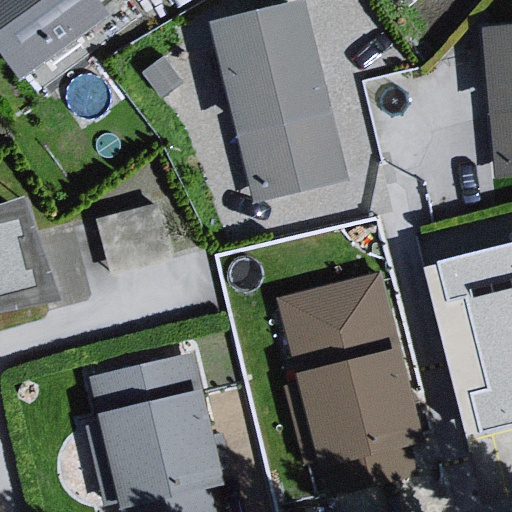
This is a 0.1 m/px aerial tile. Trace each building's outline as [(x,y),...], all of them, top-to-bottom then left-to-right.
[(104,21),(89,0),(0,0),(0,52),(20,80),(104,21)] [(301,10),(205,31),(249,210),(344,188),(301,10)] [(511,29),(480,32),(489,188),(511,187),(511,29)] [(35,208),(0,217),(0,316),(59,302),(35,208)] [(511,250),(440,269),(449,304),(467,299),(492,398),(473,402),(482,436),(511,428),(511,250)] [(376,280),(271,306),(327,508),(426,482),(376,280)] [(218,511),(188,365),(81,385),(112,511),(218,511)]
